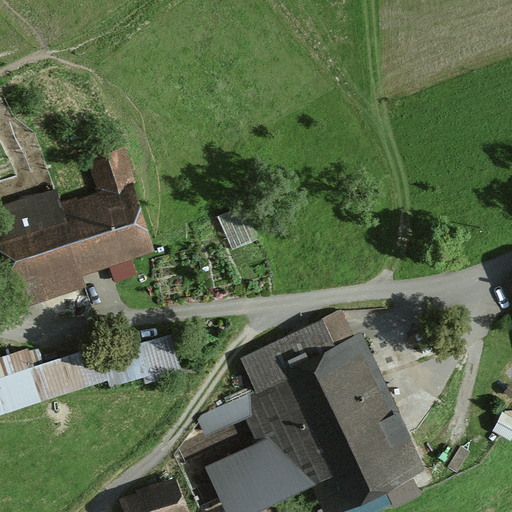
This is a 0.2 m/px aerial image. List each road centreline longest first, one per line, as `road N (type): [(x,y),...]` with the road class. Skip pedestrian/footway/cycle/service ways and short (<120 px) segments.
road 1 (unclassified): [(511,270),(474,285),(0,333)]
road 2 (track): [(88,511),(175,435),(245,338),(292,304)]
